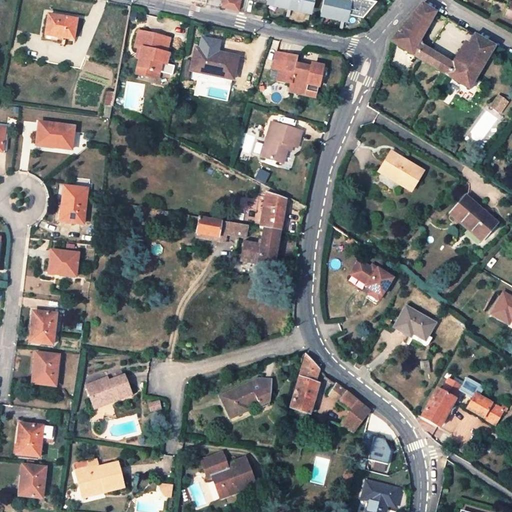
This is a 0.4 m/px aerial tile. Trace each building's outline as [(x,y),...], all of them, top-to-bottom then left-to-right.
[(222,0),(220,8),(238,12),(240,0),(222,0)] [(314,0),(266,0),(266,4),(311,15),(314,0)] [(350,0),(351,0),(350,0),(322,0),(320,18),(347,24),(349,14),(363,18),(376,1),(372,0),(350,0)] [(507,5),(493,0),(491,6),(505,11),(507,5)] [(511,18),(511,1),(509,0),(507,5),(505,11),(504,14),(503,15),(511,18)] [(474,36),(456,67),(422,46),(419,40),(415,37),(426,19),(430,21),(435,13),(421,5),(391,41),(412,55),(469,89),(493,47),(474,36)] [(505,11),(491,6),(490,9),(504,14),(505,11)] [(76,20),(48,15),(44,39),(57,41),(58,37),(73,40),(76,20)] [(170,39),(139,32),(135,48),(139,48),(143,50),(140,59),(136,75),(149,78),(151,71),(160,73),(162,64),(167,65),(170,55),(166,54),(170,39)] [(195,53),(191,70),(233,80),(237,58),(211,52),(210,56),(195,53)] [(270,80),(291,84),(290,88),(306,92),(307,85),(318,87),(322,67),(311,65),(310,68),(296,65),(297,58),(276,53),(270,80)] [(158,80),(160,73),(151,71),(149,78),(158,80)] [(316,99),(318,87),(307,85),(306,92),(290,88),(289,93),(316,99)] [(115,92),(107,91),(105,105),(112,106),(115,92)] [(502,114),(509,101),(497,94),(490,108),(502,114)] [(74,127),(39,123),(36,145),(54,146),(53,148),(71,150),(74,127)] [(301,132),(272,123),(261,157),(282,164),(286,151),(288,145),(292,146),(296,147),(301,132)] [(390,152),(379,172),(386,177),(387,175),(400,182),(399,184),(411,192),(423,172),(390,152)] [(387,175),(386,177),(399,184),(400,182),(387,175)] [(87,189),(64,186),(62,203),(64,203),(61,222),(82,224),(87,189)] [(266,192),(259,228),(263,228),(280,231),(286,200),(266,192)] [(465,196),(449,214),(481,242),(496,224),(465,196)] [(286,200),(280,231),(284,232),(289,201),(286,200)] [(101,221),(110,223),(114,203),(105,201),(101,221)] [(296,201),(292,208),(303,214),(304,210),(305,206),(296,201)] [(199,217),(196,233),(218,237),(218,235),(227,236),(227,233),(246,236),(247,226),(199,217)] [(237,260),(274,266),(280,231),(263,228),(260,245),(240,241),(237,260)] [(225,243),(227,236),(218,235),(218,237),(196,233),(195,237),(225,243)] [(78,253),(50,251),(48,274),(59,275),(58,273),(75,276),(78,253)] [(359,260),(350,275),(367,285),(366,287),(371,290),(366,297),(377,304),(393,278),(372,265),(371,267),(359,260)] [(296,273),(286,272),(285,289),(295,291),(296,273)] [(511,297),(503,292),(491,314),(508,324),(510,320),(511,320),(511,297)] [(405,306),(393,328),(410,338),(412,334),(425,341),(426,338),(435,324),(405,306)] [(56,314),(34,311),(32,331),(31,331),(29,342),(52,345),(56,314)] [(412,334),(410,338),(425,346),(429,340),(426,338),(425,341),(412,334)] [(351,351),(349,355),(355,359),(358,355),(351,351)] [(59,356),(35,353),(34,364),(35,365),(33,385),(55,388),(59,356)] [(307,414),(309,415),(318,384),(315,383),(319,370),(306,354),(290,408),(300,412),(299,416),(306,418),(307,414)] [(102,380),(86,386),(94,405),(109,399),(111,402),(130,395),(123,376),(109,381),(104,383),(102,380)] [(257,379),(220,396),(230,418),(248,410),(247,407),(258,402),(259,405),(270,400),(271,381),(257,379)] [(420,417),(438,428),(461,387),(448,379),(441,392),(436,389),(420,417)] [(328,396),(337,403),(345,392),(335,385),(328,396)] [(348,413),(339,427),(353,433),(370,412),(345,392),(337,403),(348,413)] [(503,410),(475,394),(466,408),(495,425),(503,410)] [(95,408),(111,402),(109,399),(94,405),(95,408)] [(270,400),(259,405),(260,409),(269,405),(270,400)] [(99,414),(115,408),(113,404),(97,410),(99,414)] [(52,427),(21,424),(19,444),(16,444),(15,455),(38,457),(40,442),(52,444),(53,437),(51,436),(52,427)] [(390,464),(393,441),(375,438),(371,461),(390,464)] [(221,453),(200,461),(205,472),(209,470),(212,477),(217,475),(225,497),(237,493),(236,490),(244,487),(245,490),(255,486),(244,459),(226,466),(221,453)] [(89,467),(75,471),(81,495),(103,489),(104,493),(123,488),(117,464),(98,469),(90,471),(89,467)] [(45,468),(22,466),(21,476),(23,476),(21,496),(41,499),(45,468)] [(345,473),(341,487),(349,489),(353,475),(345,473)] [(220,499),(225,497),(217,475),(212,477),(220,499)] [(399,490),(365,481),(361,498),(369,500),(371,501),(370,504),(368,503),(365,511),(393,511),(395,508),(394,508),(399,490)] [(161,484),(160,490),(166,497),(171,498),(173,486),(161,484)] [(103,489),(81,495),(82,499),(104,493),(103,489)]
